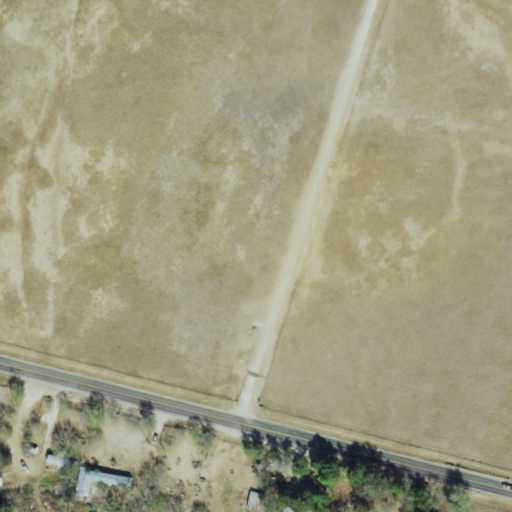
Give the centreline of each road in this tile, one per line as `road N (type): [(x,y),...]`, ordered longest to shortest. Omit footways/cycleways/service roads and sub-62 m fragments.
road 1 (secondary): [(0,364),(511,491)]
road 2 (residential): [(231,422),(379,0)]
